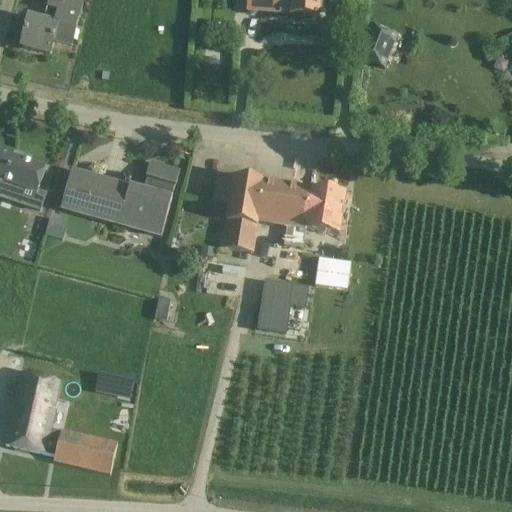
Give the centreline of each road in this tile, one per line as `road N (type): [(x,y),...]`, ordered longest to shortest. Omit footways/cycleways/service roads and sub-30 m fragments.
road 1 (unclassified): [(511,168),(87,118),(0,92)]
road 2 (unclassified): [(151,511),(0,504)]
